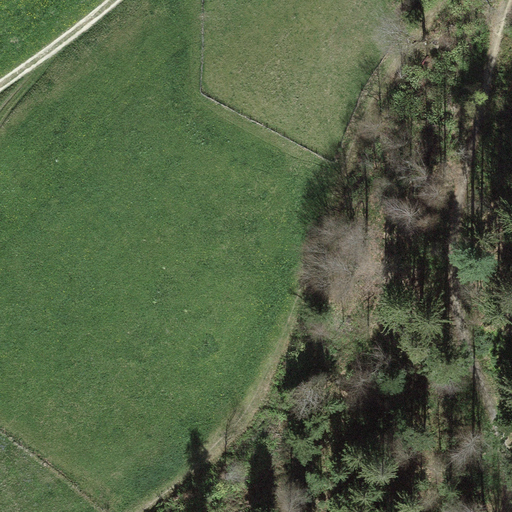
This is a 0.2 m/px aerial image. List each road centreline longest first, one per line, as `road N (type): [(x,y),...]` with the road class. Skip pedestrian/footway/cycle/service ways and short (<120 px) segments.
road 1 (track): [(142,511),(216,451),(270,374),(371,99),(443,0)]
road 2 (track): [(503,511),(503,446),(454,290),(449,231),(456,175),(505,0)]
road 3 (track): [(0,87),(112,0)]
